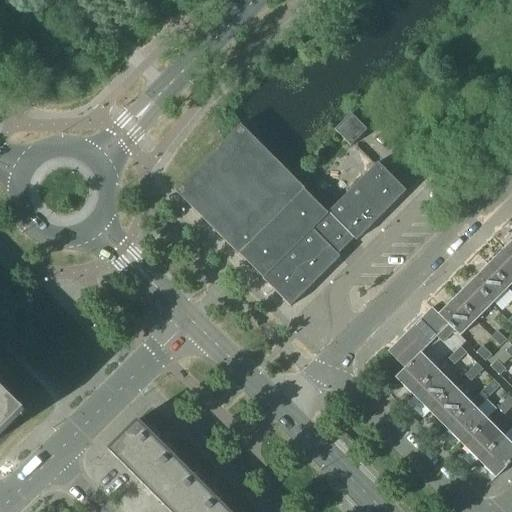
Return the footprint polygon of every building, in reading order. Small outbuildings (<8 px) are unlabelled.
[(367,131),(351,115),(334,131),(350,147),(367,131)] [(354,239),(327,214),(306,192),(240,126),(221,145),(217,151),(214,153),(212,154),(208,157),(206,159),(204,161),(201,165),(200,167),(198,170),(192,173),(174,192),(240,258),(241,257),(262,278),(262,279),(290,307),(340,258),(338,255),(354,239)] [(327,214),(354,239),(356,241),(406,192),(377,163),(327,214)] [(511,240),(503,250),(511,259),(511,240)] [(511,259),(503,250),(486,267),(508,288),(511,284),(511,259)] [(486,267),(469,284),(491,305),(508,288),(486,267)] [(469,284),(453,300),(475,321),(491,305),(469,284)] [(448,325),(454,331),(459,337),(475,321),(453,300),(438,315),(448,325)] [(431,308),(422,317),(439,334),(448,325),(438,315),(431,308)] [(422,317),(414,326),(431,343),(436,337),(439,334),(422,317)] [(448,325),(439,334),(436,337),(442,343),(454,331),(448,325)] [(414,326),(405,335),(422,352),(431,343),(414,326)] [(491,338),(500,347),(506,341),(497,332),(491,338)] [(405,335),(396,343),(413,360),(420,354),(422,352),(405,335)] [(387,352),(404,369),(413,360),(396,343),(387,352)] [(466,353),(460,347),(451,356),(457,362),(466,353)] [(482,347),(476,353),(485,362),(491,356),(482,347)] [(395,378),(412,395),(437,370),(420,354),(413,360),(404,369),(395,378)] [(490,367),(499,376),(505,370),(496,361),(490,367)] [(482,370),(476,364),(467,372),(473,379),(482,370)] [(412,395),(429,412),(453,387),(437,370),(412,395)] [(498,386),(492,380),(483,389),(489,395),(498,386)] [(0,434),(24,411),(20,408),(0,387),(0,434)] [(429,412),(445,428),(470,403),(453,387),(429,412)] [(511,405),(511,399),(509,397),(500,406),(506,412),(511,405)] [(445,428),(462,445),(486,420),(470,403),(445,428)] [(228,511),(137,420),(108,450),(169,511),(228,511)] [(462,445),(478,461),(503,437),(486,420),(462,445)] [(511,445),(503,437),(478,461),(495,478),(511,461),(511,445)]
